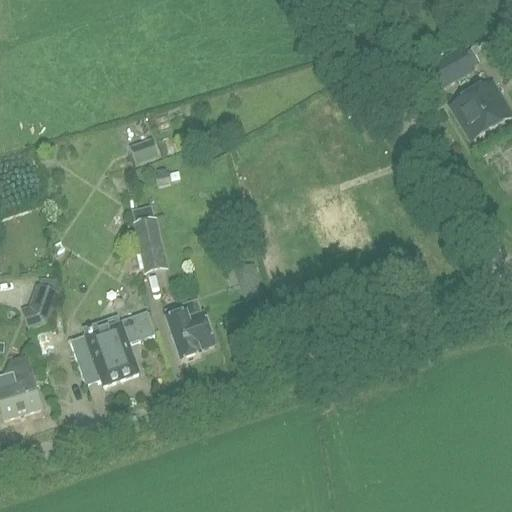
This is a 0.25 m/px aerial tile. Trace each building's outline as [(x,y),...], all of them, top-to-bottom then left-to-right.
[(451,109),(472,144),(511,121),(490,86),(451,109)] [(388,147),(356,93),(333,108),(365,161),(388,147)] [(137,144),(161,135),(156,122),(132,131),(137,144)] [(150,143),(128,151),(135,168),(157,160),(150,143)] [(162,171),(164,181),(187,175),(185,165),(162,171)] [(310,184),(278,190),(282,207),(313,202),(310,184)] [(381,242),(370,204),(354,209),(357,220),(314,233),(311,223),(295,227),(307,265),(338,256),(336,250),(348,246),(350,252),(381,242)] [(135,215),(137,227),(135,227),(144,277),(146,277),(142,259),(163,255),(157,224),(155,224),(152,212),(135,215)] [(45,326),(58,294),(42,287),(34,306),(25,309),(31,330),(45,326)] [(167,323),(182,365),(201,358),(199,354),(214,348),(203,316),(201,317),(197,304),(182,309),(185,317),(167,323)] [(128,349),(128,347),(154,338),(146,315),(121,324),(122,326),(109,331),(107,325),(86,333),(88,339),(70,345),(86,390),(102,384),(104,389),(138,376),(133,361),(135,360),(130,349),(128,349)] [(33,384),(26,360),(10,364),(5,379),(9,392),(0,394),(0,412),(3,424),(41,413),(32,385),(33,384)]
